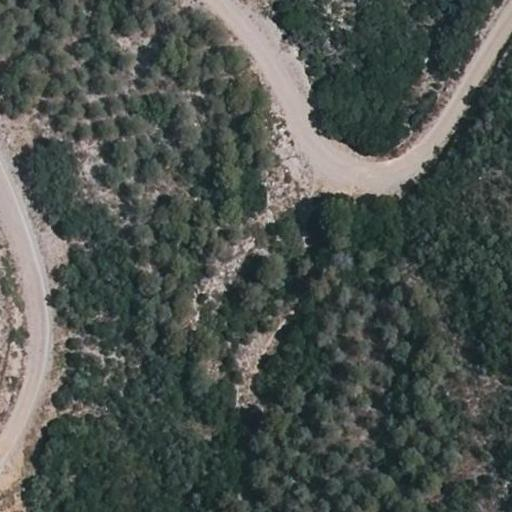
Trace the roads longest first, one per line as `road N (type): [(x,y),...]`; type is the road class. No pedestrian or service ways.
road 1 (track): [(511,24),(441,133),(401,174),(369,182),(338,177),(318,160),(275,67),(201,0)]
road 2 (track): [(0,455),(25,419),(54,339),(0,188)]
